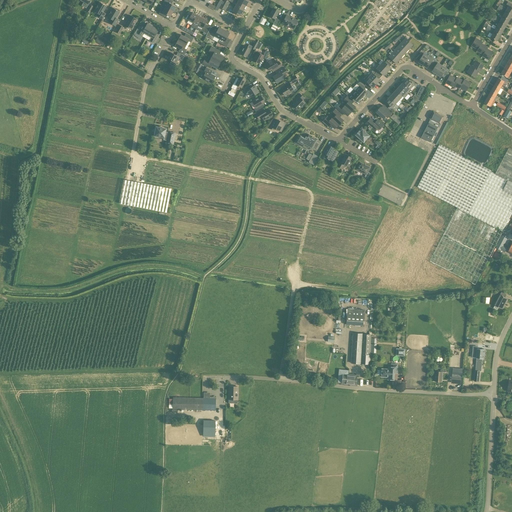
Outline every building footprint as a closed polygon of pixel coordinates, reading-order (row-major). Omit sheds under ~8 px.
[(164,0),(163,2),(167,4),(165,7),(173,11),(176,6),(171,4),(173,1),(171,0),(164,0)] [(235,6),(243,10),(245,6),(238,1),(235,6)] [(511,7),(511,6),(511,3),(508,1),(506,4),(508,6),(507,8),(504,7),(500,4),(499,4),(497,3),(496,5),(511,14),(511,7)] [(100,2),(94,11),(97,13),(96,16),(102,19),(106,13),(103,12),(107,6),(100,2)] [(511,14),(496,5),(494,9),(497,11),(498,9),(504,13),(502,16),(509,20),(511,14)] [(232,11),(240,16),(243,10),(235,6),(232,11)] [(110,19),(109,22),(115,26),(119,19),(116,18),(120,12),(119,11),(120,10),(117,9),(117,10),(113,7),(107,17),(110,19)] [(164,17),(166,14),(170,16),(173,11),(165,7),(164,10),(161,9),(159,14),(164,17)] [(275,19),(279,11),(273,8),(269,16),(275,19)] [(189,14),(187,16),(185,15),(184,17),(186,19),(193,23),(198,15),(193,12),(191,15),(189,14)] [(491,16),(490,15),(490,16),(506,25),(509,20),(502,16),(500,19),(493,14),(491,16)] [(132,29),(137,19),(130,15),(124,25),(132,29)] [(198,25),(202,18),(198,15),(193,23),(198,25)] [(293,28),(297,21),(294,19),(294,18),(291,17),(286,15),(282,22),(293,28)] [(506,25),(490,16),(488,18),(498,23),(496,26),(503,30),(506,25)] [(205,23),(207,20),(202,18),(198,25),(202,28),(201,30),(207,33),(210,26),(205,23)] [(149,23),(148,24),(147,23),(145,27),(142,25),(138,33),(142,36),(146,38),(153,27),(152,26),(152,25),(149,23)] [(487,25),(485,24),(484,26),(500,36),(503,30),(496,26),(494,29),(492,28),(492,27),(491,27),(492,26),(488,24),(487,25)] [(216,32),(210,28),(211,26),(210,26),(207,33),(207,34),(206,35),(213,39),(215,36),(219,38),(224,30),(219,27),(216,32)] [(500,36),(484,26),(482,29),(484,31),(485,30),(492,34),(490,37),(497,41),(500,36)] [(159,35),(156,34),(158,30),(153,27),(146,38),(150,40),(155,43),(158,37),(159,35)] [(224,30),(219,38),(224,41),(223,44),(226,46),(230,40),(227,38),(229,32),(224,30)] [(186,33),(184,36),(181,35),(178,40),(186,45),(188,41),(191,42),(194,37),(186,33)] [(101,39),(97,37),(95,41),(103,45),(106,39),(102,37),(101,39)] [(401,43),(409,49),(413,44),(406,38),(401,43)] [(477,50),(481,43),(482,42),(476,38),(471,46),(477,49),(477,50)] [(187,49),(184,48),(186,45),(178,40),(175,45),(180,48),(178,51),(184,54),(185,53),(187,49)] [(244,45),(240,53),(247,57),(251,49),(250,48),(251,48),(254,49),(258,43),(255,41),(253,46),(249,44),(248,47),(244,45)] [(397,47),(404,54),(409,49),(401,43),(397,47)] [(481,43),(477,50),(477,49),(476,51),(483,55),(487,48),(488,47),(481,43)] [(211,57),(220,62),(223,56),(219,54),(220,51),(211,46),(209,51),(213,54),(211,57)] [(393,52),(400,59),(404,54),(397,47),(393,52)] [(487,48),(483,55),(482,56),(488,60),(493,52),(487,48)] [(265,59),(269,52),(266,50),(263,55),(257,52),(253,60),(259,63),(262,57),(265,59)] [(178,52),(176,55),(171,52),(168,58),(176,63),(178,59),(182,61),(184,56),(178,52)] [(400,59),(393,52),(388,57),(396,63),(400,59)] [(419,61),(418,62),(422,65),(430,54),(429,53),(428,56),(423,53),(422,55),(420,54),(416,59),(419,61)] [(427,68),(427,66),(430,68),(435,60),(436,59),(433,57),(433,56),(430,54),(422,65),(427,68)] [(220,62),(211,57),(209,61),(205,58),(202,63),(210,67),(211,65),(217,68),(220,62)] [(273,71),(282,66),(279,62),(277,63),(274,58),(265,63),(267,66),(267,67),(266,68),(269,70),(271,68),(273,71)] [(379,65),(387,71),(391,68),(390,67),(392,64),(387,60),(385,62),(383,61),(379,65)] [(432,70),(432,71),(436,74),(442,65),(437,62),(438,61),(435,60),(430,68),(432,70)] [(472,67),(479,71),(478,71),(480,72),(484,65),(476,61),(472,67)] [(201,65),(197,63),(193,70),(197,72),(201,65)] [(387,71),(379,65),(375,70),(370,66),(370,67),(371,68),(380,77),(382,74),(384,75),(387,71)] [(442,65),(436,74),(440,77),(441,76),(444,77),(447,72),(445,70),(446,68),(442,65)] [(479,71),(472,67),(471,66),(467,73),(475,77),(478,71),(479,71)] [(203,73),(205,74),(202,78),(211,83),(215,76),(210,73),(212,71),(206,67),(203,73)] [(277,83),(284,78),(282,75),(287,72),(284,67),(275,72),(276,75),(273,77),(277,83)] [(368,77),(376,84),(380,80),(378,79),(380,77),(371,68),(371,69),(372,70),(371,71),(372,73),(368,77)] [(511,72),(504,68),(501,73),(508,77),(511,72)] [(456,78),(450,75),(445,83),(452,87),(453,85),(452,85),(456,78)] [(237,77),(231,88),(235,90),(238,85),(241,87),(246,80),(240,76),(239,78),(237,77)] [(288,80),(291,84),(298,79),(295,76),(288,80)] [(502,76),(501,79),(499,78),(495,84),(501,87),(503,83),(505,84),(506,82),(507,83),(509,80),(502,76)] [(320,77),(317,80),(324,85),(327,82),(320,77)] [(369,89),(371,87),(372,88),(376,84),(368,77),(365,81),(367,82),(365,85),(369,89)] [(456,78),(452,85),(453,85),(459,89),(460,87),(463,81),(463,80),(457,77),(456,78)] [(402,82),(410,89),(415,84),(412,82),(411,83),(406,78),(402,82)] [(460,87),(466,91),(471,83),(464,79),(463,80),(463,81),(460,87)] [(366,95),(367,93),(362,89),(364,87),(364,86),(365,86),(360,81),(359,82),(357,80),(356,82),(357,84),(359,86),(355,90),(363,97),(365,94),(366,95)] [(410,89),(402,82),(399,86),(407,93),(410,89)] [(254,85),(252,87),(251,84),(245,87),(246,88),(244,90),(246,93),(248,92),(251,97),(258,92),(254,85)] [(289,84),(281,89),(285,95),(293,90),(289,84)] [(491,90),(497,94),(501,87),(495,84),(491,90)] [(421,85),(416,95),(419,97),(424,88),(421,85)] [(396,90),(402,96),(404,98),(408,94),(407,93),(399,86),(396,90)] [(345,93),(347,95),(354,101),(356,99),(359,102),(361,100),(360,100),(363,97),(355,90),(353,88),(349,93),(347,91),(345,93)] [(392,94),(399,100),(402,96),(396,90),(392,94)] [(488,96),(494,100),(495,101),(499,95),(497,94),(491,90),(488,96)] [(293,104),(298,109),(305,102),(302,100),(304,98),(299,93),(294,99),(297,101),(293,104)] [(389,97),(395,103),(399,100),(392,94),(389,97)] [(345,105),(348,108),(351,111),(355,107),(352,103),(354,101),(347,95),(343,100),(346,103),(345,105)] [(261,105),(265,102),(261,96),(252,101),(256,107),(254,109),(256,111),(262,107),(261,105)] [(494,100),(488,96),(484,103),(490,106),(494,100)] [(395,103),(389,97),(385,101),(392,107),(395,103)] [(502,115),(504,111),(504,110),(506,107),(504,105),(504,106),(501,104),(498,102),(496,105),(501,108),(500,108),(498,113),(502,115)] [(344,112),(347,116),(351,111),(348,108),(345,105),(343,107),(340,104),(335,109),(342,115),(344,112)] [(380,107),(376,112),(383,118),(385,116),(387,118),(391,113),(386,108),(384,110),(380,107)] [(259,119),(262,117),(264,120),(273,115),(269,109),(263,113),(261,110),(256,114),(259,119)] [(335,121),(338,124),(339,125),(343,120),(340,117),(342,115),(335,109),(331,114),(334,117),(333,118),(332,117),(332,118),(335,121)] [(511,111),(507,109),(503,116),(508,118),(511,111)] [(429,122),(425,129),(421,137),(430,142),(438,127),(440,124),(444,116),(433,111),(430,118),(430,119),(428,122),(429,122)] [(471,113),(466,121),(471,125),(477,117),(471,113)] [(394,114),(391,117),(398,124),(401,121),(394,114)] [(338,124),(335,121),(332,118),(330,119),(327,116),(322,121),(329,127),(331,125),(334,128),(338,124)] [(477,117),(471,125),(477,128),(476,129),(477,129),(482,120),(477,117)] [(368,126),(370,128),(371,128),(374,131),(375,129),(377,130),(378,130),(383,125),(377,120),(375,122),(370,118),(366,123),(368,125),(368,126)] [(275,128),(281,131),(285,123),(277,119),(276,122),(273,120),(269,127),(274,130),(275,128)] [(482,120),(477,129),(482,133),(487,125),(482,121),(482,120)] [(487,125),(482,133),(488,136),(493,128),(487,125)] [(159,127),(156,127),(154,135),(164,137),(163,140),(167,140),(166,142),(173,144),(175,133),(168,132),(165,132),(166,129),(163,128),(159,127)] [(363,142),(366,139),(366,140),(367,140),(368,140),(369,139),(369,138),(369,137),(368,136),(369,135),(365,132),(366,131),(362,127),(355,134),(363,142)] [(493,128),(488,136),(493,140),(498,132),(493,128)] [(498,132),(493,140),(499,144),(504,136),(498,132)] [(303,146),(307,148),(308,149),(309,149),(309,148),(310,148),(311,147),(312,148),(313,148),(316,149),(319,143),(316,142),(318,139),(309,134),(307,137),(305,136),(304,138),(299,135),(294,142),(302,147),(303,146)] [(326,145),(322,151),(325,153),(325,154),(323,157),(324,159),(328,162),(330,161),(331,160),(333,161),(338,152),(333,149),(334,148),(329,145),(329,147),(326,145)] [(450,149),(448,154),(456,158),(458,154),(450,149)] [(483,151),(481,155),(489,160),(491,156),(483,151)] [(311,158),(309,162),(313,164),(318,156),(313,154),(312,155),(311,158)] [(350,162),(352,158),(346,154),(343,159),(340,158),(336,165),(342,168),(343,166),(344,167),(345,165),(348,167),(351,162),(350,162)] [(448,154),(446,158),(454,162),(456,158),(448,154)] [(481,155),(479,159),(488,164),(487,164),(489,160),(481,155)] [(446,158),(444,162),(452,166),(454,162),(446,158)] [(479,160),(477,164),(485,168),(488,164),(479,159),(479,160)] [(367,178),(370,173),(367,172),(370,167),(360,162),(356,169),(366,174),(364,177),(367,178)] [(444,162),(441,166),(450,170),(452,166),(444,162)] [(477,164),(475,168),(483,172),(485,168),(477,164)] [(475,168),(473,172),(481,176),(483,172),(475,168)] [(473,172),(471,176),(479,180),(481,176),(473,172)] [(441,176),(436,185),(442,188),(447,179),(441,176)] [(471,176),(469,180),(477,184),(479,180),(471,176)] [(119,203),(166,212),(171,188),(123,179),(119,203)] [(447,179),(442,188),(448,191),(453,181),(447,179)] [(453,181),(448,191),(453,194),(458,184),(453,181)] [(458,184),(453,194),(459,197),(464,187),(458,184)] [(464,187),(459,197),(465,200),(470,190),(464,187)] [(498,189),(496,193),(505,198),(508,192),(499,188),(498,189)] [(495,197),(494,199),(503,203),(505,198),(496,193),(494,197),(495,197)] [(417,200),(414,204),(421,207),(426,197),(420,194),(419,195),(417,194),(415,199),(417,200)] [(433,204),(428,213),(434,216),(439,206),(435,204),(435,205),(433,204)] [(439,206),(434,216),(440,219),(444,210),(442,209),(443,208),(439,206)] [(488,208),(486,212),(496,217),(499,211),(490,206),(489,208),(488,208)] [(485,216),(484,218),(493,222),(496,217),(486,212),(484,215),(485,216)] [(453,213),(448,222),(454,225),(459,215),(455,213),(455,214),(453,213)] [(459,215),(454,225),(460,227),(464,219),(462,218),(463,217),(459,215)] [(479,225),(476,231),(477,231),(476,233),(481,236),(482,234),(486,236),(489,230),(479,225)] [(505,252),(507,247),(504,246),(507,238),(502,235),(495,248),(501,251),(501,250),(505,252)] [(495,305),(494,308),(497,310),(499,307),(502,309),(507,298),(505,297),(507,294),(501,292),(495,305)] [(363,325),(364,310),(347,309),(346,324),(363,325)] [(351,350),(351,363),(370,364),(370,355),(371,335),(353,333),(352,350),(351,350)] [(479,381),(480,371),(481,371),(482,358),(483,358),(484,349),(478,349),(478,346),(473,345),(473,353),(477,353),(476,362),(476,370),(475,370),(474,381),(479,381)] [(377,370),(377,375),(381,375),(381,377),(388,377),(388,379),(393,380),(394,373),(397,373),(397,364),(391,364),(391,365),(391,366),(389,366),(388,366),(388,368),(381,368),(381,370),(377,370)] [(461,383),(463,369),(453,368),(451,382),(461,383)] [(337,382),(341,383),(356,385),(357,376),(348,374),(348,370),(347,370),(339,369),(337,382)] [(446,372),(446,370),(440,369),(440,371),(436,371),(435,381),(442,382),(443,372),(446,372)] [(238,400),(238,386),(229,386),(229,399),(238,400)] [(172,409),(204,410),(204,412),(208,412),(208,410),(216,410),(216,398),(173,397),(173,403),(169,403),(169,408),(173,408),(172,409)] [(203,420),(203,436),(215,436),(215,426),(218,426),(218,420),(203,420)]
